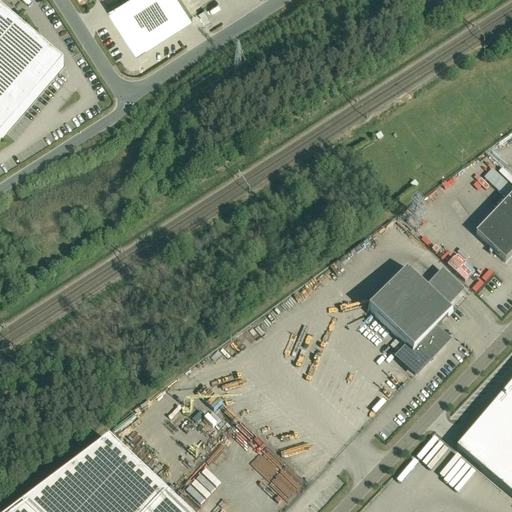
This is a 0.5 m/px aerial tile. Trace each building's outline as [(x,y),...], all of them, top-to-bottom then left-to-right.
[(0,0),(0,140),(63,67),(0,12),(0,0)] [(181,0),(116,0),(107,7),(136,52),(192,16),(181,0)] [(209,21),(203,10),(197,13),(204,24),(209,21)] [(508,184),(511,180),(503,171),(499,175),(508,184)] [(511,197),(476,235),(505,263),(511,255),(511,197)] [(404,218),(409,225),(415,220),(411,214),(404,218)] [(427,267),(458,237),(443,221),(421,243),(429,251),(420,260),(427,267)] [(458,259),(448,271),(456,278),(467,266),(458,259)] [(470,270),(453,286),(464,297),(471,291),(476,296),(490,281),(481,272),(477,276),(470,270)] [(452,313),(407,271),(369,311),(409,349),(398,360),(415,376),(447,342),(435,331),(452,313)] [(511,497),(511,385),(457,450),(511,497)] [(182,511),(109,442),(17,511),(182,511)]
